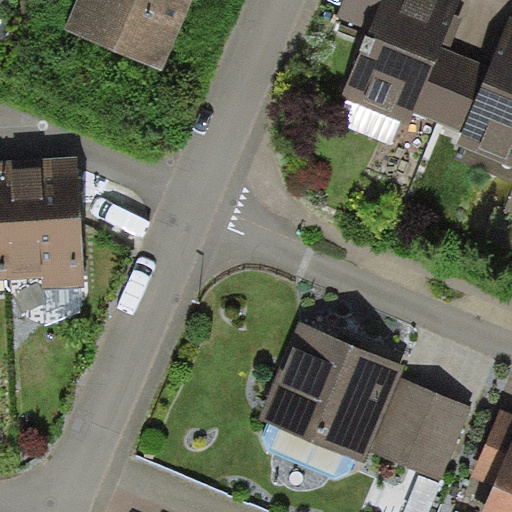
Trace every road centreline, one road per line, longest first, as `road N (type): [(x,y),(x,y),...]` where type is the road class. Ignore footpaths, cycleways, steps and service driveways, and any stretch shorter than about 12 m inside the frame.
road 1 (residential): [(511,350),(491,347),(195,203)]
road 2 (residential): [(57,511),(195,203)]
road 3 (residential): [(195,203),(279,0)]
